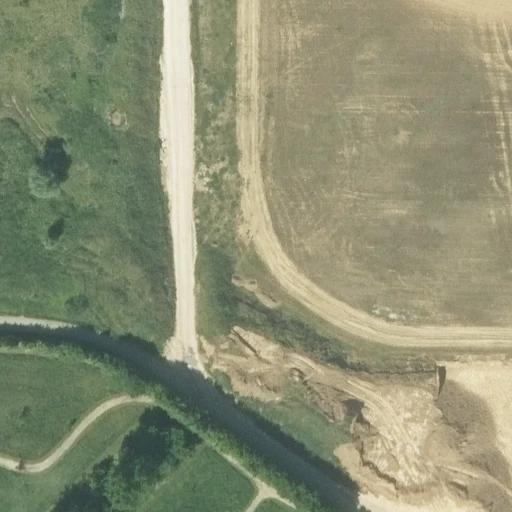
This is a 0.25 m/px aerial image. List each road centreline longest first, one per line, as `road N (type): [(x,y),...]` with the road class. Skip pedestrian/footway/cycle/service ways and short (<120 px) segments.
road 1 (residential): [(356,511),(102,334),(0,321)]
road 2 (track): [(177,0),(185,352),(176,386)]
